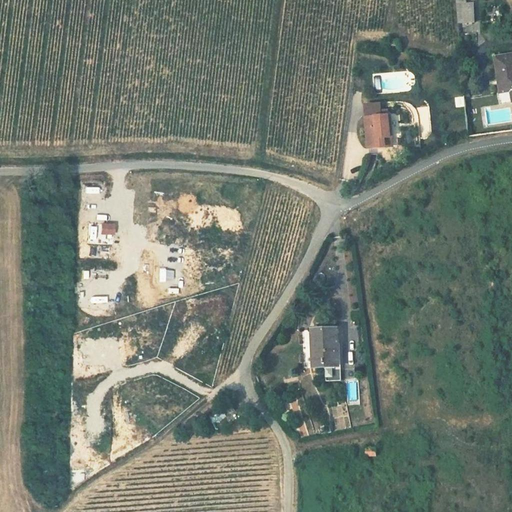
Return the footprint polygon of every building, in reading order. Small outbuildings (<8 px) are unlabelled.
[(474,0),(456,0),(458,24),(476,23),(474,0)] [(401,50),(401,41),(393,41),(392,50),(401,50)] [(511,56),(498,58),(502,93),(511,91),(511,56)] [(367,105),(370,148),(386,147),(386,139),(392,139),(391,117),(383,117),(382,104),(367,105)] [(114,232),(114,221),(102,222),(103,232),(114,232)] [(340,370),(338,330),(314,331),(315,367),(327,367),(328,371),(340,370)] [(294,402),(292,415),(300,415),(301,402),(294,402)] [(215,412),(220,420),(225,417),(220,409),(215,412)] [(341,418),(345,428),(352,426),(348,416),(341,418)] [(302,438),(316,433),(311,422),(298,427),(302,438)]
